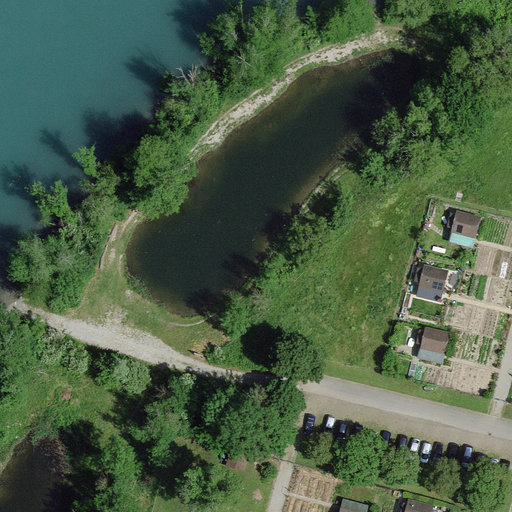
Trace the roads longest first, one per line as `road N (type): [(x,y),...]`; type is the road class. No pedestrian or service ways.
road 1 (track): [(300,382),(231,375),(65,328)]
road 2 (unclassified): [(511,431),(300,382)]
